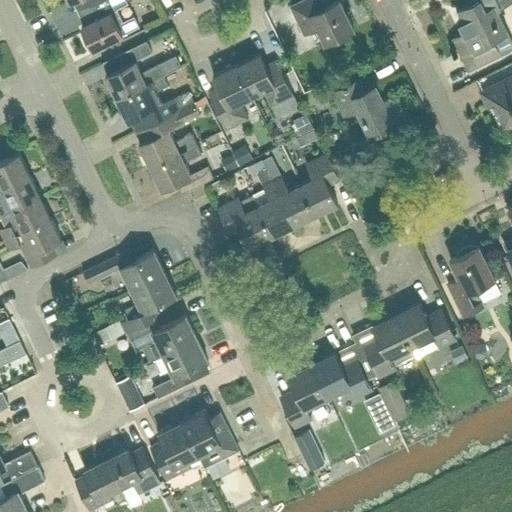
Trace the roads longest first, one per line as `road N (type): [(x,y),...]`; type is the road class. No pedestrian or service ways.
road 1 (residential): [(84,511),(58,449),(115,421),(94,378),(49,362),(24,311),(31,275),(111,233)]
road 2 (residential): [(253,355),(402,274),(413,220),(480,189)]
road 3 (residential): [(253,355),(191,222),(165,209),(111,233)]
road 4 (residential): [(480,189),(388,0)]
road 5 (residential): [(111,233),(36,86)]
